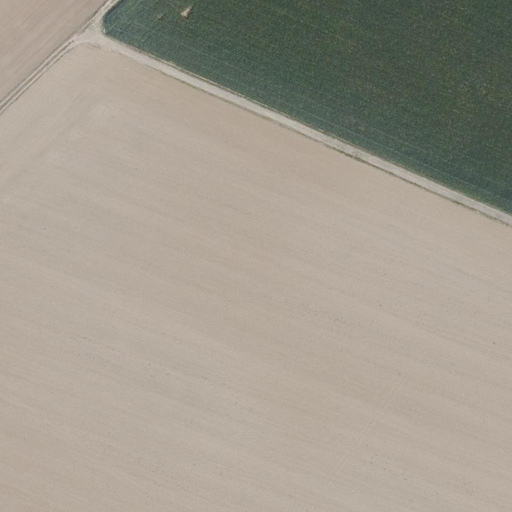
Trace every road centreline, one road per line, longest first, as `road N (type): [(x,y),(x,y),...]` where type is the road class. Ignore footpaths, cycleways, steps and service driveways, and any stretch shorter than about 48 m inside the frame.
road 1 (track): [(86,28),(111,47),(511,221)]
road 2 (track): [(115,0),(0,106)]
